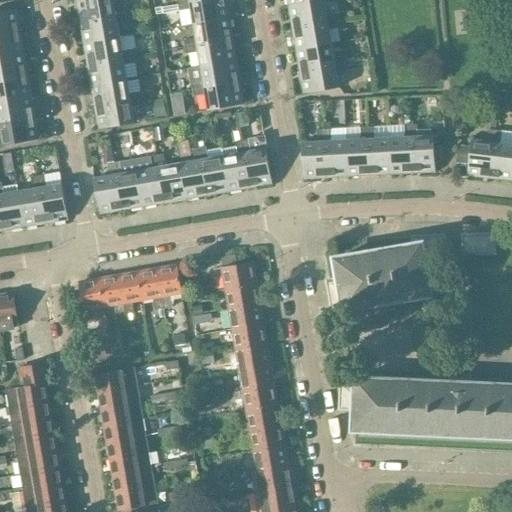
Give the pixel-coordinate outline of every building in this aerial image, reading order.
[(112,0),(78,0),(76,1),(80,22),(127,14),(126,7),(114,9),(112,0)] [(225,0),(205,0),(177,5),(179,12),(190,10),(193,24),(229,18),(225,0)] [(324,1),(288,7),(292,29),(339,21),(338,14),(326,16),(324,1)] [(0,35),(20,32),(16,10),(0,12),(0,35)] [(127,14),(80,22),(83,43),(119,37),(116,22),(128,20),(127,14)] [(229,18),(193,24),(195,39),(184,41),(185,47),(232,39),(229,18)] [(339,21),(292,29),(296,50),(331,44),(329,29),(340,27),(339,21)] [(20,32),(0,35),(0,57),(23,53),(20,32)] [(119,37),(83,43),(87,64),(134,56),(133,49),(121,52),(119,37)] [(232,39),(185,47),(186,54),(198,52),(200,67),(236,61),(232,39)] [(331,44),(296,50),(299,71),(347,63),(345,57),(334,59),(331,44)] [(23,53),(0,57),(0,79),(27,75),(23,53)] [(134,56),(87,64),(91,86),(126,79),(124,65),(135,63),(134,56)] [(236,61),(200,67),(203,81),(191,83),(192,90),(239,82),(236,61)] [(347,63),(299,71),(303,94),(339,88),(336,72),(348,70),(347,63)] [(27,75),(0,79),(0,101),(31,96),(27,75)] [(126,79),(91,86),(94,107),(142,99),(141,92),(129,94),(126,79)] [(239,82),(192,90),(193,97),(205,95),(208,110),(243,104),(239,82)] [(31,96),(0,101),(0,123),(35,117),(31,96)] [(142,99),(94,107),(98,129),(134,123),(131,107),(143,105),(142,99)] [(35,117),(0,123),(0,130),(3,146),(38,140),(35,117)] [(403,138),(389,138),(391,174),(412,173),(410,125),(403,126),(403,138)] [(435,172),(433,136),(431,136),(430,130),(417,130),(416,125),(410,125),(412,173),(435,172)] [(360,140),(346,141),(348,177),(369,175),(367,127),(360,128),(360,140)] [(373,127),(367,127),(369,175),(391,174),(389,138),(374,139),(373,127)] [(330,129),(323,130),(326,178),(348,177),(346,141),(331,141),(330,129)] [(317,142),(301,143),(303,179),(326,178),(323,130),(317,130),(317,142)] [(467,176),(489,178),(495,131),(488,130),(487,142),(471,140),(467,176)] [(502,131),(495,131),(489,178),(511,181),(511,168),(511,144),(500,143),(502,131)] [(248,140),(241,141),(249,188),(272,184),(266,149),(250,152),(248,140)] [(249,188),(241,141),(235,142),(236,148),(222,150),(223,156),(222,156),(228,192),(249,188)] [(446,161),(445,145),(434,145),(435,161),(446,161)] [(467,165),(469,146),(458,145),(456,163),(467,165)] [(205,147),(199,148),(207,196),(228,192),(222,156),(207,159),(205,147)] [(194,161),(180,164),(186,199),(207,196),(199,148),(192,149),(194,161)] [(163,154),(156,156),(164,203),(186,199),(180,164),(165,166),(163,154)] [(164,203),(156,156),(135,159),(143,207),(164,203)] [(143,207),(135,159),(114,163),(122,210),(143,207)] [(93,179),(100,214),(122,210),(114,163),(107,164),(109,176),(93,179)] [(46,187),(44,175),(37,176),(45,224),(68,220),(62,184),(46,187)] [(33,189),(18,192),(24,227),(45,224),(37,176),(30,177),(33,189)] [(1,182),(0,182),(0,215),(3,231),(24,227),(18,192),(3,194),(1,182)] [(465,237),(465,252),(492,251),(491,236),(465,237)] [(339,281),(329,283),(333,303),(361,298),(362,305),(359,305),(360,308),(363,308),(363,306),(429,294),(422,254),(442,253),(442,238),(415,239),(415,245),(407,247),(408,251),(349,261),(349,257),(335,259),(339,281)] [(222,268),(225,289),(256,283),(252,263),(237,265),(235,255),(220,258),(222,268)] [(176,266),(157,269),(164,308),(172,307),(170,296),(181,294),(176,266)] [(157,269),(137,273),(142,300),(153,299),(155,310),(164,308),(157,269)] [(137,273),(118,276),(125,315),(134,314),(132,302),(142,300),(137,273)] [(118,276),(99,280),(104,307),(114,305),(116,317),(125,315),(118,276)] [(79,283),(84,311),(78,312),(80,322),(86,321),(86,322),(95,320),(93,309),(104,307),(99,280),(79,283)] [(256,283),(225,289),(229,309),(259,303),(256,283)] [(13,294),(0,296),(0,330),(18,327),(13,294)] [(259,303),(229,309),(232,329),(263,324),(259,303)] [(200,306),(192,308),(193,316),(202,314),(200,306)] [(193,316),(191,316),(193,325),(195,325),(205,323),(204,314),(202,314),(193,316)] [(263,324),(232,329),(236,350),(266,344),(263,324)] [(174,346),(186,344),(184,334),(173,336),(174,346)] [(211,343),(199,345),(200,354),(212,352),(211,343)] [(266,344),(236,350),(239,370),(270,364),(266,344)] [(15,349),(17,361),(24,360),(22,348),(15,349)] [(200,357),(202,365),(214,363),(212,355),(200,357)] [(166,371),(178,370),(178,363),(165,364),(166,371)] [(5,390),(8,408),(47,401),(45,385),(47,384),(47,383),(48,383),(45,365),(43,365),(43,364),(19,368),(22,388),(5,390)] [(270,364),(239,370),(243,390),(273,385),(270,364)] [(95,375),(98,392),(137,385),(135,368),(95,375)] [(511,389),(467,387),(467,379),(452,378),(452,386),(386,383),(386,381),(356,379),(355,387),(343,386),(342,407),(354,407),(353,429),(511,436),(511,389)] [(137,385),(98,392),(101,409),(140,402),(137,385)] [(273,385),(243,390),(246,411),(277,405),(273,385)] [(191,390),(192,398),(204,396),(203,388),(191,390)] [(175,392),(164,394),(165,402),(176,400),(175,392)] [(164,394),(151,396),(153,404),(165,402),(164,394)] [(195,400),(197,410),(205,409),(203,399),(195,400)] [(47,401),(8,408),(11,424),(50,418),(47,401)] [(140,402),(101,409),(104,426),(143,419),(140,402)] [(277,405),(246,411),(250,431),(280,425),(277,405)] [(50,418),(11,424),(14,441),(53,435),(50,418)] [(143,419),(104,426),(107,442),(146,436),(143,419)] [(198,428),(200,436),(212,433),(210,425),(198,428)] [(284,446),(280,425),(250,431),(253,448),(241,450),(242,453),(253,451),(284,446)] [(181,426),(169,428),(171,435),(182,433),(181,426)] [(169,428),(157,430),(158,437),(171,435),(169,428)] [(53,435),(14,441),(17,458),(56,451),(53,435)] [(146,436),(107,442),(110,459),(149,452),(146,436)] [(214,440),(202,442),(203,450),(215,448),(214,440)] [(284,446),(253,451),(257,471),(257,472),(287,466),(284,446)] [(56,451),(17,458),(20,475),(59,468),(56,451)] [(149,452),(110,459),(113,476),(152,469),(149,452)] [(187,459),(175,461),(176,469),(188,467),(187,459)] [(175,461),(163,464),(164,471),(176,469),(175,461)] [(287,466),(257,472),(257,471),(251,472),(254,493),(291,486),(287,466)] [(59,468),(20,475),(23,492),(62,485),(59,468)] [(152,469),(113,476),(116,493),(155,486),(152,469)] [(207,472),(208,480),(220,478),(219,470),(207,472)] [(220,478),(208,480),(209,488),(221,486),(220,478)] [(62,485),(23,492),(26,508),(65,502),(62,485)] [(155,486),(116,493),(119,510),(158,503),(155,486)] [(291,486),(254,493),(257,511),(264,511),(294,507),(291,486)] [(11,490),(0,491),(0,498),(0,499),(12,497),(11,490)] [(168,494),(169,501),(181,499),(180,492),(168,494)] [(66,511),(65,502),(26,508),(26,511),(66,511)]
